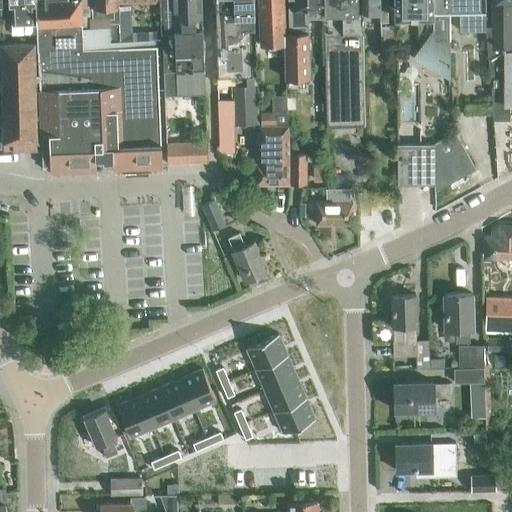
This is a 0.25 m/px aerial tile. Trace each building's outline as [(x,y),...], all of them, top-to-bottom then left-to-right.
[(9,0),(11,24),(35,24),(35,13),(33,0),(9,0)] [(154,42),(119,44),(110,44),(109,30),(81,31),(79,0),(33,0),(35,13),(35,24),(35,29),(36,52),(42,167),(49,167),(49,174),(96,172),(95,160),(102,160),(103,163),(104,163),(106,165),(109,165),(111,163),(113,162),(113,173),(162,171),(157,46),(155,46),(154,42)] [(90,0),(91,19),(107,19),(107,26),(119,26),(117,0),(90,0)] [(117,0),(119,26),(119,33),(131,32),(130,17),(133,17),(132,5),(159,4),(158,0),(117,0)] [(177,83),(203,82),(200,0),(158,0),(159,4),(160,34),(161,33),(163,94),(177,94),(177,83)] [(244,78),(252,77),(250,32),(254,32),(252,0),(214,0),(217,79),(244,78)] [(284,44),(284,33),(282,0),(257,0),(260,45),(284,44)] [(307,11),(323,11),(323,0),(288,0),(290,33),(284,33),(284,44),(285,78),(308,77),(307,11)] [(323,0),(323,11),(325,126),(363,126),(362,86),(362,50),(362,35),(357,35),(357,0),(323,0)] [(387,10),(394,10),(393,0),(361,0),(362,14),(380,14),(380,24),(388,23),(387,10)] [(434,72),(432,0),(393,0),(394,10),(394,14),(418,14),(418,50),(412,58),(434,72)] [(432,0),(434,72),(450,81),(449,9),(460,9),(460,29),(485,29),(485,27),(484,0),(432,0)] [(490,5),(491,27),(485,27),(485,29),(492,120),(508,120),(509,106),(511,105),(511,0),(489,0),(490,5)] [(395,51),(395,27),(379,28),(380,51),(395,51)] [(0,66),(3,153),(37,152),(33,45),(0,45),(0,66)] [(253,84),(253,77),(252,77),(244,78),(244,85),(231,85),(233,125),(257,124),(256,84),(253,84)] [(164,122),(187,121),(186,101),(164,102),(164,122)] [(275,125),(275,112),(260,112),(260,125),(275,125)] [(288,186),(288,128),(260,127),(259,162),(257,162),(257,166),(255,165),(254,186),(288,186)] [(434,186),(434,192),(475,170),(455,133),(434,144),(434,147),(434,186)] [(167,165),(206,163),(205,142),(166,144),(167,165)] [(397,164),(397,186),(429,186),(434,186),(434,147),(397,147),(397,164)] [(290,185),(307,185),(307,154),(290,154),(290,185)] [(325,182),(325,167),(313,168),(313,182),(325,182)] [(349,202),(349,189),(325,189),(326,203),(315,203),(316,225),(352,224),(351,202),(349,202)] [(219,198),(204,203),(212,229),(228,224),(219,198)] [(511,258),(511,226),(498,226),(494,230),(494,239),(485,239),(485,257),(511,258)] [(244,247),(239,233),(228,238),(233,251),(232,252),(244,281),(265,272),(252,243),(244,247)] [(469,342),(469,330),(472,330),(471,294),(444,295),(445,331),(455,330),(456,343),(469,342)] [(415,341),(415,326),(416,326),(415,295),(391,296),(392,341),(392,356),(415,356),(415,369),(429,369),(428,340),(415,341)] [(511,300),(486,300),(485,333),(511,333),(511,300)] [(278,334),(246,348),(255,369),(287,355),(278,334)] [(504,340),(488,339),(488,353),(504,353),(504,340)] [(458,367),(483,367),(482,346),(458,346),(458,367)] [(287,355),(255,369),(264,390),(296,376),(287,355)] [(222,367),(215,370),(221,384),(228,381),(222,367)] [(454,383),(483,383),(483,368),(453,369),(454,383)] [(202,369),(180,378),(194,410),(216,401),(202,369)] [(296,376),(264,390),(273,411),(305,398),(296,376)] [(180,378),(159,387),(173,419),(194,410),(180,378)] [(228,381),(221,384),(227,398),(234,395),(228,381)] [(432,384),(432,382),(393,383),(394,411),(433,410),(433,397),(449,397),(449,383),(432,384)] [(159,387),(138,396),(152,428),(173,419),(159,387)] [(138,396),(116,405),(130,438),(152,428),(138,396)] [(305,398),(273,411),(282,433),(315,419),(305,398)] [(240,409),(233,412),(239,426),(246,423),(240,409)] [(117,453),(111,440),(116,438),(104,410),(84,419),(96,447),(100,445),(106,458),(117,453)] [(246,423),(239,426),(245,440),(252,437),(246,423)] [(220,432),(206,438),(209,445),(223,439),(220,432)] [(287,485),(321,484),(319,436),(287,437),(287,449),(259,450),(260,472),(287,471),(287,485)] [(206,438),(192,444),(195,451),(209,445),(206,438)] [(455,442),(395,444),(396,471),(415,471),(415,477),(456,476),(455,442)] [(178,450),(164,456),(167,463),(181,457),(178,450)] [(164,456),(150,462),(153,469),(167,463),(164,456)] [(470,491),(495,491),(495,474),(470,474),(470,491)] [(110,496),(141,495),(141,478),(110,479),(110,496)] [(99,511),(145,511),(145,497),(130,497),(130,504),(100,504),(99,511)] [(316,511),(317,501),(287,502),(287,511),(316,511)]
